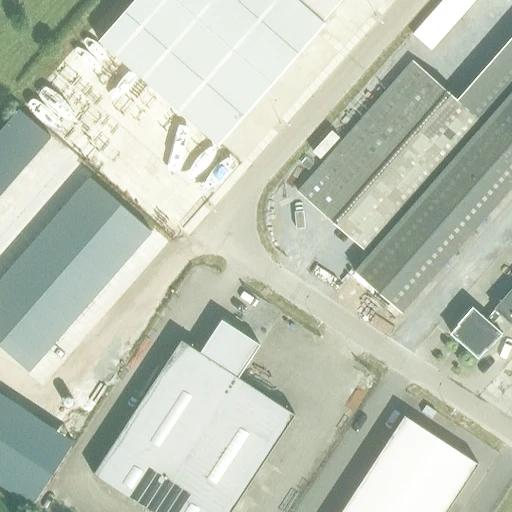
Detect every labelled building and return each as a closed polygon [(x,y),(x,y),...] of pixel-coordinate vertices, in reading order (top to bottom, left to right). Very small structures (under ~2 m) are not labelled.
[(133,0),(98,40),(218,145),(326,22),(323,20),(340,0),(133,0)] [(511,34),(498,51),(511,62),(511,34)] [(511,62),(498,51),(483,68),(511,92),(511,91),(511,62)] [(412,61),(298,192),(369,255),(381,241),(395,225),(408,210),(422,194),(436,179),(449,163),(463,147),(477,132),(484,124),(456,99),(412,61)] [(511,92),(483,68),(469,84),(497,109),(504,100),(511,92)] [(469,84),(456,99),(484,124),(490,116),(497,109),(469,84)] [(497,109),(490,116),(511,135),(511,107),(504,100),(497,109)] [(50,137),(19,109),(4,126),(36,153),(50,137)] [(477,132),(511,162),(511,135),(490,116),(484,124),(477,132)] [(36,153),(4,126),(0,130),(0,148),(23,169),(36,153)] [(511,162),(477,132),(463,147),(510,188),(511,185),(511,162)] [(463,147),(449,163),(496,204),(510,188),(463,147)] [(23,169),(0,148),(0,176),(9,184),(23,169)] [(449,163),(436,179),(482,219),(496,204),(449,163)] [(0,194),(9,184),(0,176),(0,194)] [(89,178),(75,193),(106,220),(120,205),(89,178)] [(436,179),(422,194),(468,235),(482,219),(436,179)] [(75,193),(62,209),(93,236),(106,220),(75,193)] [(422,194),(408,210),(455,251),(468,235),(422,194)] [(120,205),(106,220),(137,247),(151,231),(120,205)] [(62,209),(48,224),(79,251),(93,236),(62,209)] [(408,210),(395,225),(441,266),(455,251),(408,210)] [(106,220),(93,236),(123,262),(137,247),(106,220)] [(48,224),(35,240),(65,267),(79,251),(48,224)] [(395,225),(381,241),(427,282),(441,266),(395,225)] [(93,236),(79,251),(110,278),(123,262),(93,236)] [(35,240),(21,255),(52,282),(65,267),(35,240)] [(369,255),(367,257),(414,297),(427,282),(381,241),(369,255)] [(79,251),(65,267),(96,294),(110,278),(79,251)] [(21,255),(7,271),(38,298),(52,282),(21,255)] [(367,257),(354,272),(401,312),(414,297),(367,257)] [(65,267),(52,282),(83,309),(96,294),(65,267)] [(7,271),(0,279),(0,291),(25,313),(38,298),(7,271)] [(52,282),(38,298),(69,325),(83,309),(52,282)] [(495,309),(501,315),(511,324),(511,287),(493,308),(495,309)] [(0,291),(0,319),(11,329),(25,313),(0,291)] [(38,298),(25,313),(55,340),(69,325),(38,298)] [(501,333),(492,325),(501,315),(495,309),(486,319),(472,307),(457,324),(458,325),(450,334),(477,358),(485,349),(486,350),(501,333)] [(25,313),(11,329),(42,356),(55,340),(25,313)] [(0,319),(0,341),(11,329),(0,319)] [(69,458),(36,508),(42,511),(230,511),(294,415),(237,377),(259,344),(225,322),(221,319),(199,352),(180,340),(93,473),(69,458)] [(11,329),(0,341),(0,346),(28,371),(42,356),(11,329)] [(1,407),(0,408),(0,441),(16,419),(1,407)] [(403,415),(391,433),(428,458),(440,439),(403,415)] [(22,423),(0,453),(0,487),(4,490),(42,438),(22,423)] [(391,433),(380,452),(416,476),(428,458),(391,433)] [(440,439),(428,458),(465,482),(477,464),(440,439)] [(48,442),(8,494),(28,505),(69,458),(48,442)] [(380,452),(368,470),(405,494),(416,476),(380,452)] [(428,458),(416,476),(453,500),(465,482),(428,458)] [(368,470),(356,488),(392,511),(405,494),(368,470)] [(416,476),(405,494),(432,511),(445,511),(453,500),(416,476)] [(392,511),(356,488),(344,506),(353,511),(392,511)] [(432,511),(405,494),(392,511),(432,511)]
